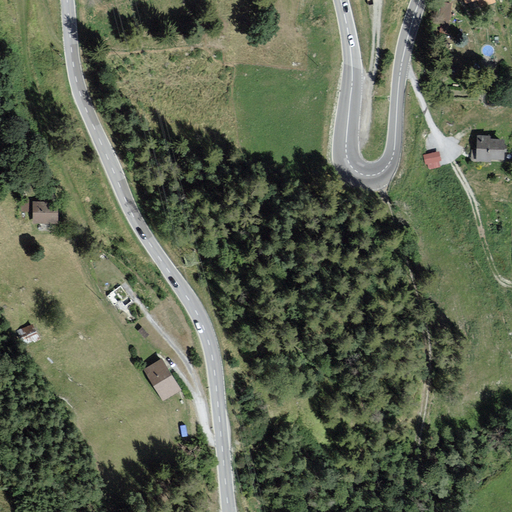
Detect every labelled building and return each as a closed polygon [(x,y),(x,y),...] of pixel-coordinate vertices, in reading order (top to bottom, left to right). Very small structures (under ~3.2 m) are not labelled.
[(492,0),(465,0),(469,10),(493,2),(492,0)] [(496,136),(482,136),(482,158),(511,158),(511,140),(496,140),(496,136)] [(441,153),(425,156),(427,166),(443,163),(441,153)] [(63,201),(35,202),(36,223),(64,223),(63,201)] [(127,282),(106,296),(119,314),(139,300),(127,282)] [(36,324),(17,332),(24,347),(43,339),(36,324)] [(161,360),(146,370),(165,399),(180,389),(161,360)]
